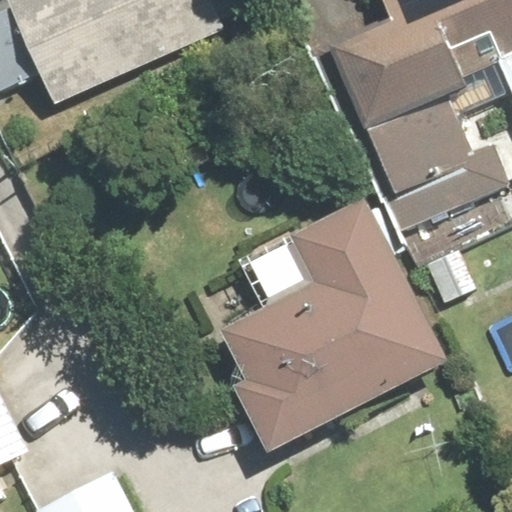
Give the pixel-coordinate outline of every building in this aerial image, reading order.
[(53,82),(67,113),(263,20),(253,0),(31,0),(0,15),(0,94),(5,104),(53,82)] [(511,0),(385,0),(400,35),(345,57),(396,183),(387,186),(410,244),(511,203),(511,179),(486,115),(511,104),(511,0)] [(242,394),(272,459),(456,373),(377,204),(296,242),(289,227),(240,250),(271,316),(229,335),(254,389),(242,394)] [(0,237),(0,263),(11,257),(0,237)] [(467,253),(433,268),(454,313),(488,297),(467,253)] [(0,511),(1,511),(20,503),(7,478),(44,458),(0,373),(0,511)] [(144,511),(125,474),(49,511),(144,511)]
